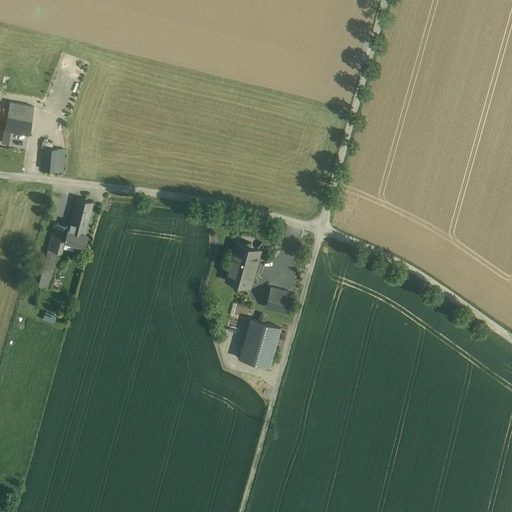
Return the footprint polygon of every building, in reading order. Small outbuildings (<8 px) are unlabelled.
[(10,103),(4,132),(28,136),(33,108),(10,103)] [(65,151),(44,150),(42,173),(64,174),(65,151)] [(93,202),(77,198),(69,229),(67,229),(64,240),(65,240),(84,246),(87,234),(85,234),(93,202)] [(55,223),(39,287),(58,291),(63,271),(58,270),(65,240),(64,240),(67,229),(68,227),(55,223)] [(235,242),(223,283),(250,291),(262,250),(235,242)] [(270,287),(265,307),(285,313),(291,292),(270,287)] [(57,315),(40,310),(38,318),(55,323),(57,315)] [(281,326),(251,318),(239,358),(269,366),(281,326)]
